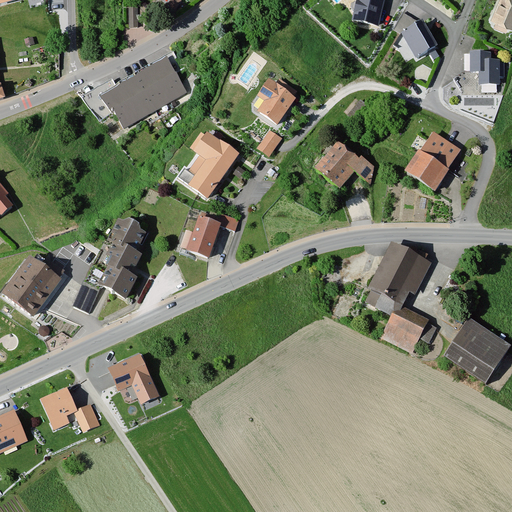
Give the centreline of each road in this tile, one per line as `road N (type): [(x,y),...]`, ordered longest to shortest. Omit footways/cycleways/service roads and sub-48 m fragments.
road 1 (tertiary): [(463,234),(316,246),(0,388)]
road 2 (residential): [(463,234),(488,144),(483,130),(441,109),(436,98),(471,0)]
road 3 (tertiary): [(74,81),(220,0)]
